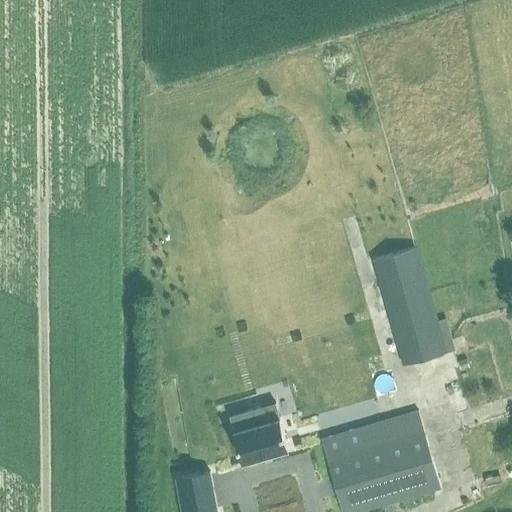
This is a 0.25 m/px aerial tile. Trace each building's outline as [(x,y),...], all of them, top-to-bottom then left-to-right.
[(299,140),(327,137),(325,121),(297,124),(299,140)] [(416,246),(376,258),(406,364),(446,352),(416,246)] [(468,357),(459,359),(461,367),(470,365),(468,357)] [(257,407),(231,415),(239,444),(244,461),(290,448),(281,417),(277,402),(257,407)] [(323,438),(322,438),(325,448),(328,457),(334,478),(343,511),(356,511),(442,488),(420,410),(323,438)] [(195,473),(177,477),(183,511),(218,511),(211,470),(195,473)]
